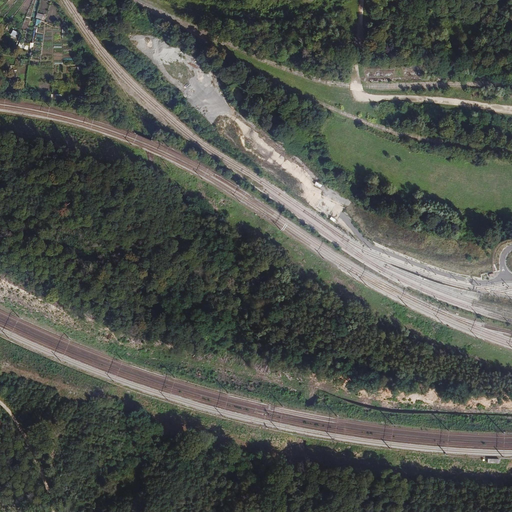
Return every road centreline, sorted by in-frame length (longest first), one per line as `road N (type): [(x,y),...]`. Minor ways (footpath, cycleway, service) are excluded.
road 1 (track): [(397,511),(410,480),(388,467),(302,453),(312,390),(332,391)]
road 2 (track): [(53,511),(18,422),(0,402)]
